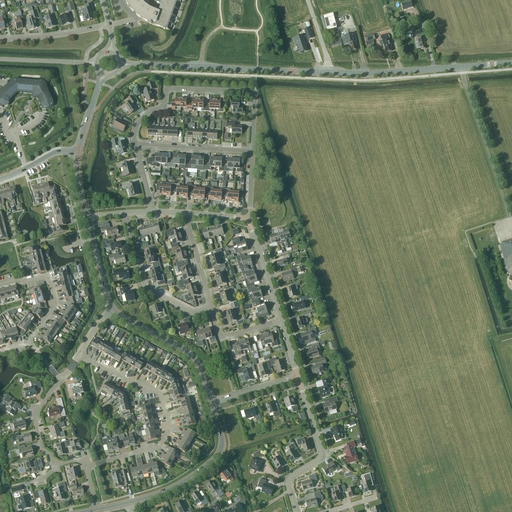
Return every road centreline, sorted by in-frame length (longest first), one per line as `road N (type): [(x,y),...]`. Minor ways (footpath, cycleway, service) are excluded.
road 1 (tertiary): [(120,64),(358,73),(511,63)]
road 2 (residential): [(85,467),(159,446),(169,429),(159,391),(79,354)]
road 3 (residential): [(135,144),(138,120),(162,107),(169,88),(254,93)]
road 4 (tertiary): [(129,502),(178,484),(217,454),(210,403)]
road 5 (residential): [(211,306),(191,310),(148,289),(125,213)]
road 6 (tertiary): [(210,403),(189,354),(112,307)]
road 7 (residential): [(289,489),(288,479),(321,450),(297,377)]
road 8 (residential): [(0,283),(48,275),(55,302),(29,343)]
